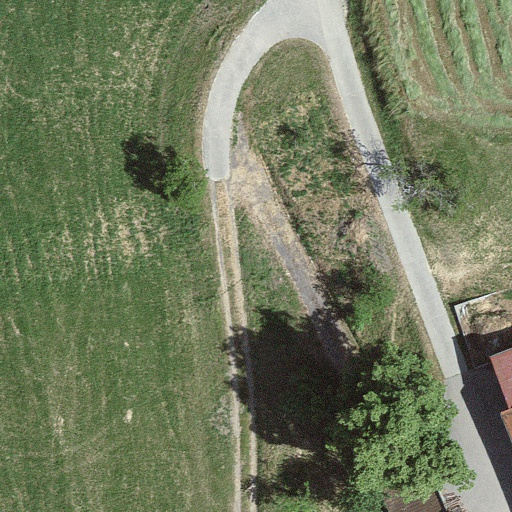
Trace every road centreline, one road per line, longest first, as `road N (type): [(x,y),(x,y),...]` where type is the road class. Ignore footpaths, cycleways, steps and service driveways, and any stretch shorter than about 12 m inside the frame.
road 1 (residential): [(327,0),(498,511)]
road 2 (track): [(310,0),(242,50),(217,124),(224,210)]
